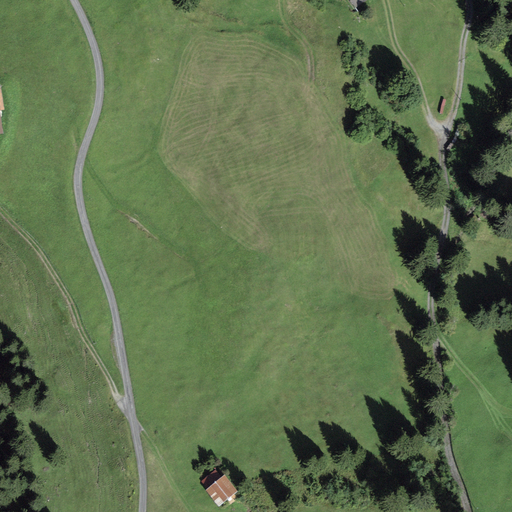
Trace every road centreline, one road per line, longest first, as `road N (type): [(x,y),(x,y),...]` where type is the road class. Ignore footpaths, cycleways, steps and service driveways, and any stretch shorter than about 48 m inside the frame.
road 1 (unclassified): [(141,511),(115,315),(75,192),(100,74),(72,0)]
road 2 (track): [(466,0),(443,159),(447,218),(430,308),(450,459),(467,511)]
